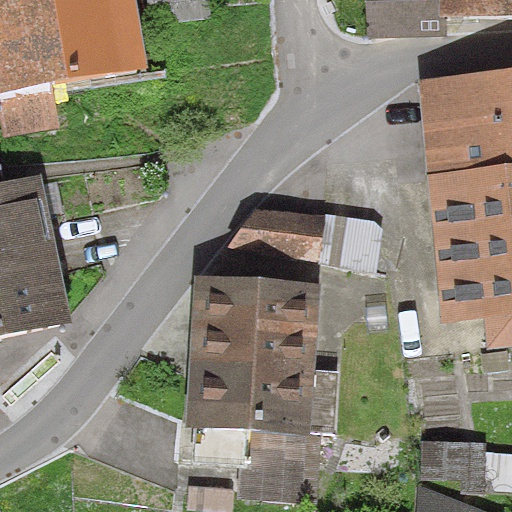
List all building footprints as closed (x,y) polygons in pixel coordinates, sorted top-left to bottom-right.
[(136,70),(125,0),(0,0),(0,87),(1,91),(136,70)] [(429,0),(369,0),(370,40),(447,38),(446,19),(430,20),(429,0)] [(511,0),(429,0),(430,20),(446,19),(511,20),(511,0)] [(511,85),(427,94),(449,321),(492,316),(495,347),(511,345),(511,85)] [(33,188),(0,194),(0,336),(60,324),(33,188)] [(317,267),(325,217),(248,205),(240,255),(317,267)] [(310,297),(202,290),(193,427),(300,434),(310,297)] [(486,443),(420,440),(417,490),(483,493),(486,443)]
